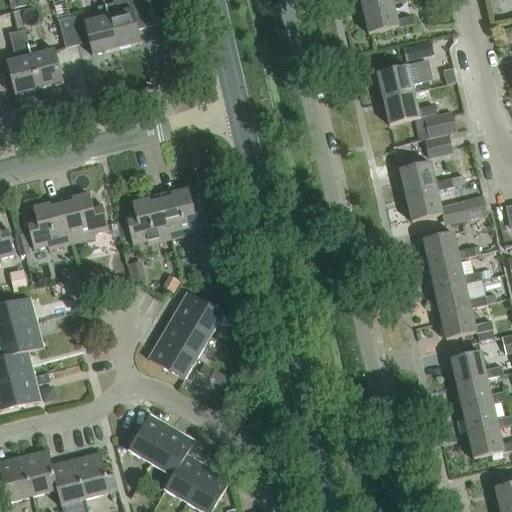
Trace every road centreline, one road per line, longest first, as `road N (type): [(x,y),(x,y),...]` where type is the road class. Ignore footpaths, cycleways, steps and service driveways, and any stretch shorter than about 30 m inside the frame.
road 1 (residential): [(406,511),(284,0)]
road 2 (secondary): [(332,511),(237,110)]
road 3 (residential): [(271,511),(258,461),(244,442),(161,391),(131,391),(80,418),(0,438)]
road 4 (residential): [(0,171),(237,110)]
road 5 (residential): [(511,171),(504,172),(465,0)]
